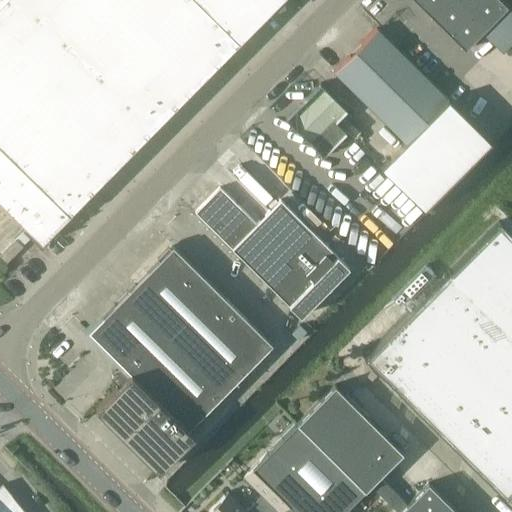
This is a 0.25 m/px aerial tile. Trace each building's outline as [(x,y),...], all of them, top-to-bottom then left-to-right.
[(0,0),(0,203),(40,243),(70,213),(69,212),(238,41),(278,0),(0,0)] [(417,0),(468,49),(510,7),(502,0),(417,0)] [(448,99),(376,28),(332,72),(445,186),(499,130),(455,89),(448,99)] [(322,156),(345,133),(334,122),(346,110),(319,85),(284,119),(322,156)] [(254,165),(248,171),(261,185),(268,179),(254,165)] [(255,224),(219,187),(194,212),(231,249),(288,305),(336,256),(279,200),(255,224)] [(511,234),(498,221),(363,357),(505,498),(506,497),(511,503),(511,234)] [(13,239),(0,252),(0,260),(4,264),(20,247),(13,239)] [(129,373),(187,429),(271,345),(172,246),(88,332),(129,373)] [(193,435),(187,429),(129,373),(94,408),(157,471),(193,435)] [(333,385),(295,424),(362,491),(400,452),(333,385)] [(295,424),(242,477),(260,495),(253,503),(262,511),(280,511),(287,505),(294,511),(344,511),(364,493),(362,491),(295,424)] [(455,511),(427,483),(398,511),(455,511)] [(0,511),(25,511),(2,485),(0,486),(0,511)] [(246,511),(227,492),(206,511),(262,511),(253,503),(246,511)]
